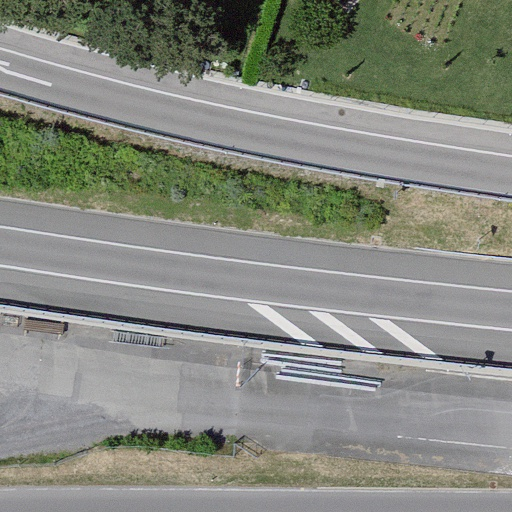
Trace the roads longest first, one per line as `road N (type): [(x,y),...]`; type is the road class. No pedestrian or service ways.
road 1 (motorway): [(511,171),(119,96),(0,59)]
road 2 (motorway): [(511,309),(0,247)]
